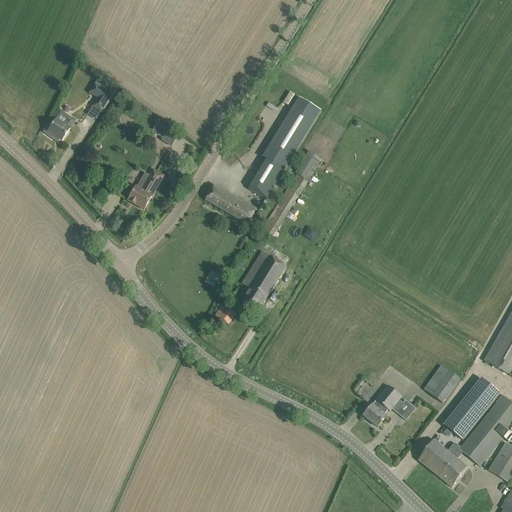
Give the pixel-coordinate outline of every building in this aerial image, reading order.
[(113,95),(95,83),(89,93),(98,99),(87,115),(96,121),(113,95)] [(290,106),(296,94),(291,92),(285,103),(290,106)] [(249,190),(265,200),(320,111),(299,99),(262,158),(266,161),(249,190)] [(62,141),(75,123),(58,111),(52,119),(56,122),(53,125),(50,123),(44,131),(45,134),(52,139),(55,139),(56,137),(62,141)] [(157,124),(152,133),(163,140),(168,131),(157,124)] [(187,147),(178,161),(191,169),(200,154),(187,147)] [(262,230),(273,237),(309,182),(308,182),(322,159),(309,152),(296,174),(297,175),(262,230)] [(137,188),(141,190),(140,192),(136,189),(128,201),(144,210),(164,177),(153,171),(150,176),(146,173),(137,188)] [(256,210),(214,186),(205,201),(247,226),(256,210)] [(221,242),(235,251),(241,241),(227,232),(221,242)] [(258,313),(286,268),(263,253),(243,285),(250,289),(241,303),(258,313)] [(213,288),(220,277),(211,272),(205,283),(213,288)] [(215,317),(228,325),(237,313),(224,304),(215,317)] [(511,377),(511,313),(485,362),(511,377)] [(441,366),(424,390),(443,404),(460,380),(441,366)] [(355,391),(366,399),(375,388),(364,379),(355,391)] [(481,379),(444,426),(463,441),(500,394),(481,379)] [(403,397),(388,385),(363,417),(377,428),(386,417),(383,414),(387,409),(391,412),(392,410),(402,418),(412,406),(406,401),(403,404),(400,401),(403,397)] [(511,428),(511,403),(503,396),(460,450),(456,446),(450,453),(441,446),(447,440),(439,434),(418,461),(452,489),(468,468),(457,459),(463,453),(481,467),(511,428)] [(489,471),(510,484),(511,480),(511,447),(506,443),(489,471)] [(511,511),(511,490),(500,509),(504,511),(502,511),(511,511)]
